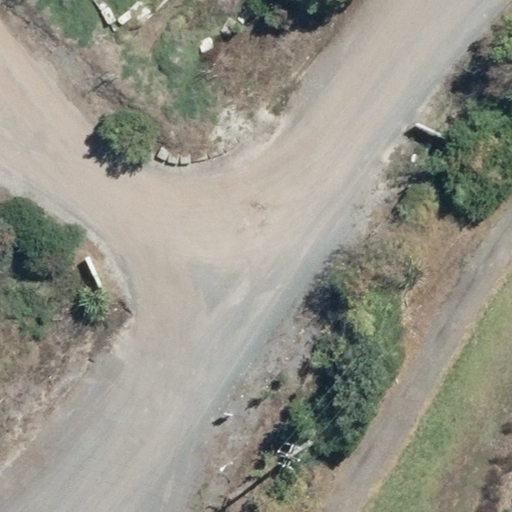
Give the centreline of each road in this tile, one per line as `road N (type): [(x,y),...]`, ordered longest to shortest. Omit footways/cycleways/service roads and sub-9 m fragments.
road 1 (unclassified): [(469,0),(151,476),(99,511)]
road 2 (unknown): [(219,375),(0,145)]
road 3 (track): [(511,315),(384,511)]
